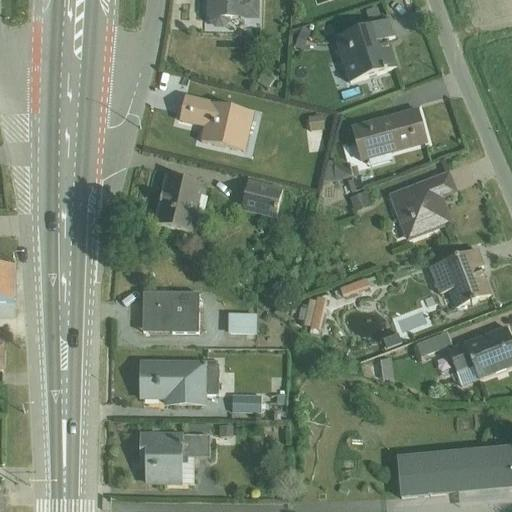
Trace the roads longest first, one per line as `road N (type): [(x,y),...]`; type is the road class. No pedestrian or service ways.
road 1 (primary): [(61,511),(69,121)]
road 2 (unknown): [(61,509),(367,511)]
road 3 (unclassified): [(431,0),(511,197)]
road 4 (unclassified): [(155,0),(131,93),(109,114),(69,121)]
road 5 (primary): [(69,121),(76,0)]
